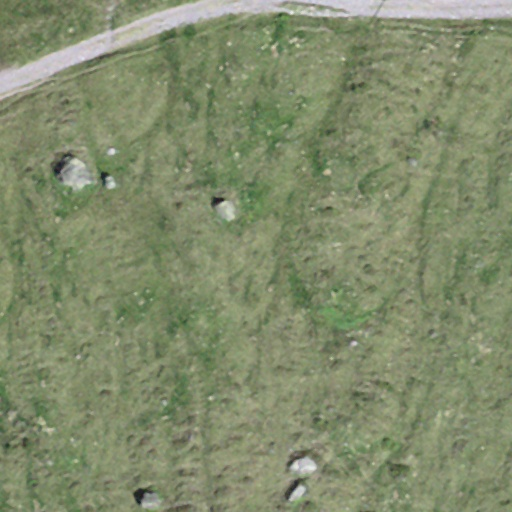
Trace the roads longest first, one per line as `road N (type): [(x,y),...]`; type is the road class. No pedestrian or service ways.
road 1 (track): [(256,0),(75,52),(0,83)]
road 2 (track): [(511,5),(320,0)]
